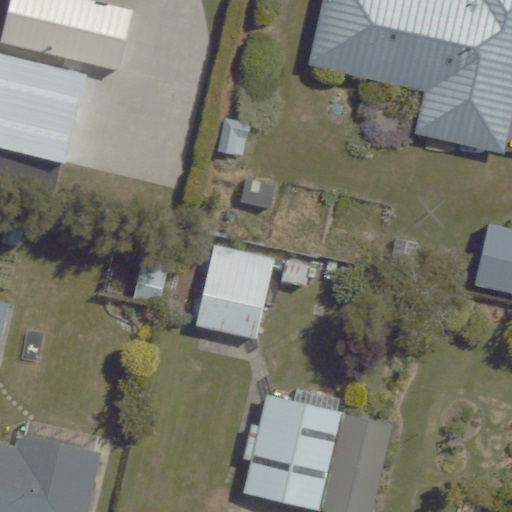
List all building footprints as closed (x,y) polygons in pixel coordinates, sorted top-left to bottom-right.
[(143,3),(130,0),(12,0),(2,49),(128,76),(143,3)] [(511,0),(327,0),(309,68),(430,102),(419,140),(507,165),(511,146),(511,0)] [(511,231),(496,228),(481,288),(511,296),(511,231)] [(284,262),(216,246),(197,329),(265,345),(284,262)] [(0,366),(14,299),(0,296),(0,366)] [(286,511),(323,511),(347,405),(265,390),(243,504),(286,511)] [(352,417),(328,511),(378,511),(397,427),(352,417)] [(0,511),(100,511),(116,446),(40,429),(33,460),(0,451),(0,511)]
